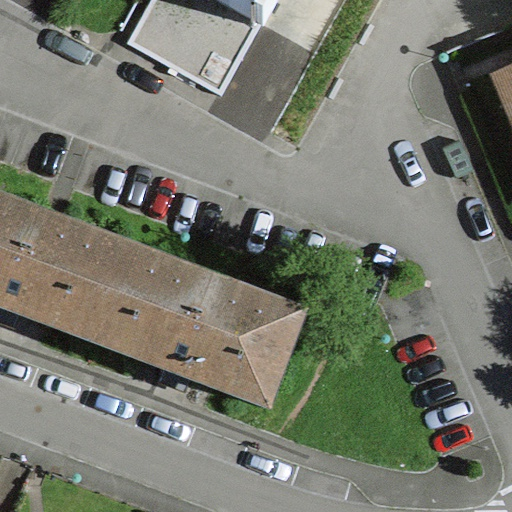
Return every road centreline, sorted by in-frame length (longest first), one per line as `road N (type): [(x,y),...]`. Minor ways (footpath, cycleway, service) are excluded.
road 1 (residential): [(362,59),(511,384)]
road 2 (residential): [(314,511),(0,396)]
